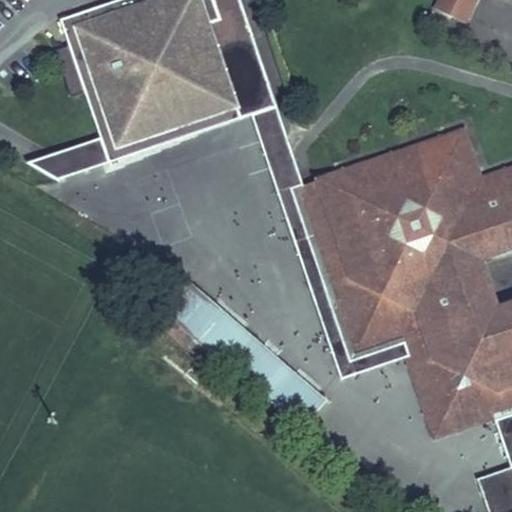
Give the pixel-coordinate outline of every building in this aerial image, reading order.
[(102,0),(65,13),(70,26),(82,22),(86,35),(60,43),(75,90),(90,85),(98,109),(111,104),(122,139),(240,100),(220,42),(257,29),(247,0),(102,0)] [(473,0),(431,0),(430,2),(464,19),(473,0)] [(307,180),(257,29),(220,42),(240,100),(122,139),(111,104),(98,109),(105,131),(32,155),(62,174),(256,109),(283,189),(290,187),(307,180)] [(511,157),(477,171),(459,123),(307,180),(290,187),(352,353),(400,335),(424,326),(433,349),(501,381),(511,376),(511,157)] [(326,397),(184,276),(156,310),(298,430),(326,397)] [(424,326),(400,335),(437,433),(496,411),(511,404),(511,376),(501,381),(433,349),(424,326)] [(511,404),(496,411),(511,453),(511,404)]
